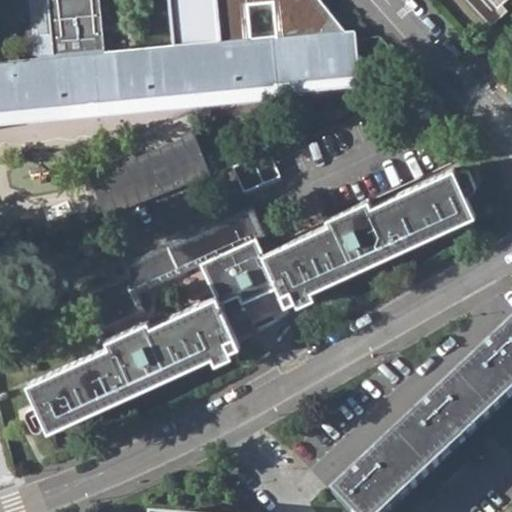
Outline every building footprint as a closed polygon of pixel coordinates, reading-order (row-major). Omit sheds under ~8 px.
[(0,0),(0,106),(278,83),(274,35),(176,42),(107,48),(102,0),(0,0)] [(172,0),(176,42),(274,35),(278,83),(355,73),(348,24),(329,0),(172,0)] [(93,171),(110,214),(215,173),(191,113),(140,133),(147,149),(93,171)] [(27,383),(47,428),(212,355),(215,360),(229,354),(223,338),(232,333),(236,341),(256,332),(251,321),(286,305),(281,295),(292,290),(297,303),(312,297),(309,291),(474,216),(453,169),(370,205),(368,200),(326,218),(329,224),(263,253),(256,237),(262,234),(250,206),(121,264),(124,273),(85,292),(102,329),(143,310),(136,292),(200,263),(215,296),(150,326),(148,320),(106,339),(109,345),(27,383)] [(511,328),(333,495),(348,511),(385,511),(511,395),(511,328)]
